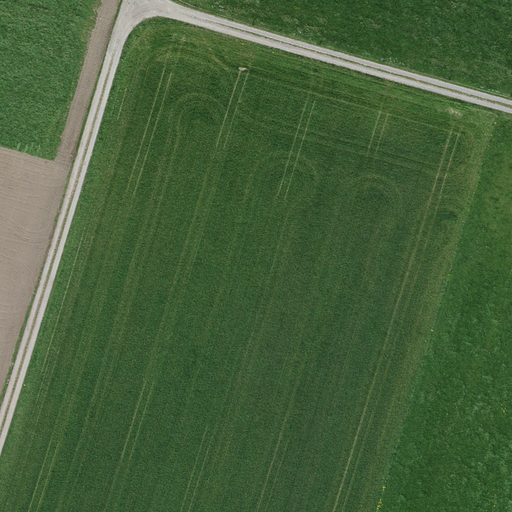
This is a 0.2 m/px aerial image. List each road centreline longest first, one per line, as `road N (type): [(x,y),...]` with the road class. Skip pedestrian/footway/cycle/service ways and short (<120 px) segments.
road 1 (track): [(135,0),(0,432)]
road 2 (track): [(511,109),(134,3)]
